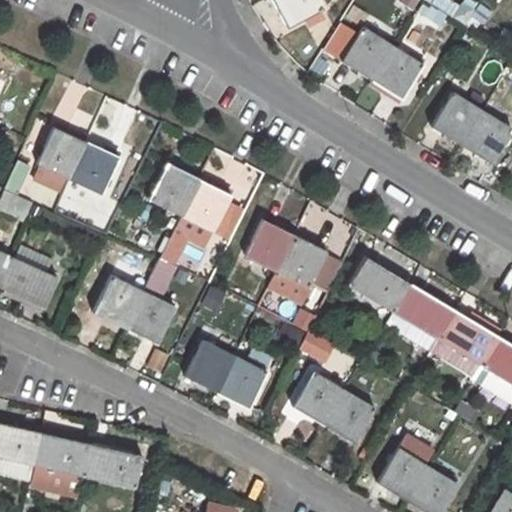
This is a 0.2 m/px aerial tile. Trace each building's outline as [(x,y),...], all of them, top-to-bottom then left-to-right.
[(316,0),(271,0),(285,26),(320,7),(316,0)] [(473,0),(463,0),(460,5),(452,0),(428,0),(479,34),(492,13),(473,0)] [(442,27),(447,15),(422,5),(417,17),(442,27)] [(361,26),(339,61),(369,79),(390,45),(361,26)] [(390,45),(369,79),(400,98),(421,64),(390,45)] [(451,92),(429,127),(459,146),(480,111),(451,92)] [(480,111),(459,146),(489,164),(510,129),(480,111)] [(53,126),(36,163),(68,177),(85,140),(53,126)] [(85,140),(68,177),(101,193),(118,154),(85,140)] [(7,191),(22,194),(29,165),(14,161),(7,191)] [(167,163),(150,199),(181,215),(199,178),(167,163)] [(199,178),(181,215),(159,260),(171,265),(176,254),(179,255),(188,238),(203,246),(211,229),(213,230),(214,229),(227,202),(232,194),(199,178)] [(0,210),(25,219),(31,201),(2,192),(0,197),(0,210)] [(227,202),(214,229),(227,236),(241,209),(227,202)] [(262,218),(244,255),(276,270),(294,234),(262,218)] [(294,234),(276,270),(308,285),(310,283),(324,254),(326,249),(294,234)] [(0,275),(10,254),(0,250),(0,275)] [(57,276),(10,254),(0,275),(0,286),(44,307),(57,276)] [(324,254),(310,283),(324,290),(338,261),(324,254)] [(366,255),(349,284),(394,311),(411,283),(366,255)] [(111,275),(93,311),(126,326),(143,291),(111,275)] [(411,283),(394,311),(398,313),(434,335),(438,337),(454,309),(411,283)] [(218,312),(226,293),(210,287),(202,306),(218,312)] [(143,291),(126,326),(157,341),(175,306),(143,291)] [(292,324),(307,331),(314,315),(299,308),(292,324)] [(454,309),(438,337),(442,340),(481,364),(498,336),(454,309)] [(426,348),(434,335),(398,313),(390,326),(426,348)] [(511,382),(511,344),(498,336),(481,364),(511,382)] [(202,339),(184,376),(216,391),(234,355),(202,339)] [(473,377),(481,364),(442,340),(434,353),(473,377)] [(234,355),(216,391),(248,406),(265,371),(234,355)] [(511,400),(511,382),(481,364),(473,377),(511,400)] [(313,372),(293,406),(323,423),(343,389),(313,372)] [(343,389),(323,423),(354,441),(374,408),(343,389)] [(39,432),(0,422),(0,455),(32,463),(39,432)] [(84,475),(91,443),(39,432),(32,463),(84,475)] [(84,475),(136,487),(143,455),(91,443),(84,475)] [(398,447),(377,481),(407,500),(428,465),(398,447)] [(428,465),(407,500),(428,511),(441,511),(458,484),(428,465)] [(511,511),(511,493),(502,487),(487,511),(511,511)]
